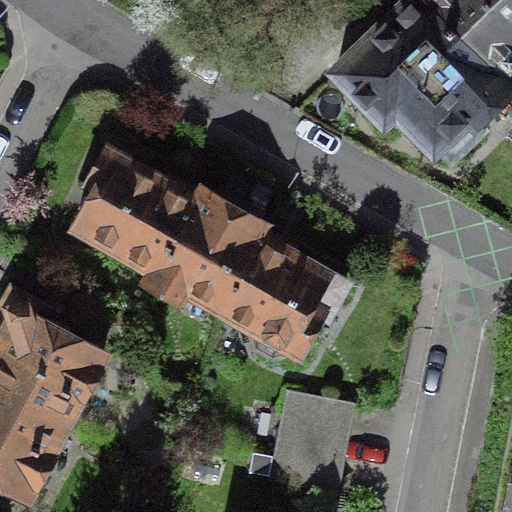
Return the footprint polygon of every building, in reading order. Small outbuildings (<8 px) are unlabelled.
[(474,115),(505,85),(422,0),(408,0),(376,31),(336,70),(384,120),(396,109),(433,148),(437,145),(452,160),(486,127),(474,115)] [(511,0),(422,0),(505,85),(507,83),(500,76),(511,64),(511,0)] [(149,280),(202,188),(199,187),(194,195),(177,186),(108,147),(88,182),(97,187),(75,226),(152,270),(147,279),(149,280)] [(218,307),(265,224),(259,221),(263,214),(236,198),(232,205),(216,196),(202,188),(149,280),(179,297),(184,288),(218,307)] [(267,226),(265,224),(218,307),(254,328),(251,335),(255,347),(272,357),(285,354),(288,348),(298,353),(321,312),(327,316),(346,282),(278,244),(262,234),(267,226)] [(0,353),(5,357),(0,366),(0,388),(65,424),(82,393),(83,394),(97,366),(89,362),(82,358),(89,343),(33,313),(27,310),(11,315),(8,321),(0,335),(0,353)] [(65,424),(0,388),(0,482),(12,488),(20,473),(28,478),(36,482),(50,455),(49,454),(65,424)] [(276,448),(334,459),(340,430),(346,401),(287,389),(276,448)] [(332,475),(334,459),(276,448),(270,479),(329,490),(332,475)] [(511,511),(511,466),(503,511),(511,511)]
